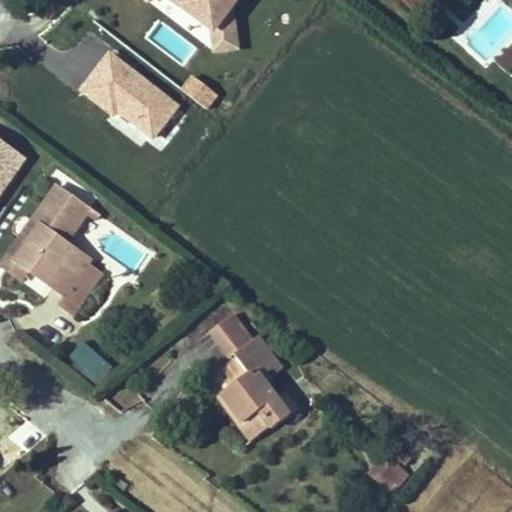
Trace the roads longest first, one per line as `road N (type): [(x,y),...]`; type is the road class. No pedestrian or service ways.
road 1 (unknown): [(93,425),(212,342)]
road 2 (residential): [(93,425),(0,347)]
